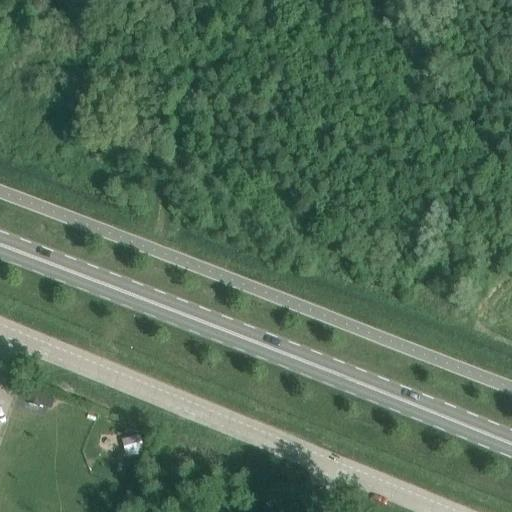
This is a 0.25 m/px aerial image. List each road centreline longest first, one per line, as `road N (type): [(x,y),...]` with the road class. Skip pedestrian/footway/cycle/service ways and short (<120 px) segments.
road 1 (secondary): [(511,447),(0,247)]
road 2 (unclassified): [(315,459),(0,330)]
road 3 (unclassified): [(443,511),(315,459)]
